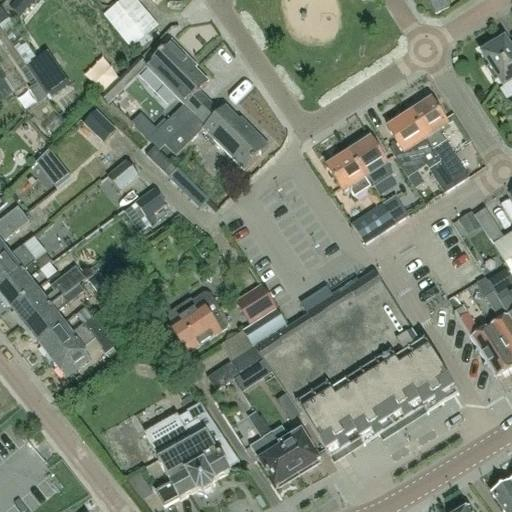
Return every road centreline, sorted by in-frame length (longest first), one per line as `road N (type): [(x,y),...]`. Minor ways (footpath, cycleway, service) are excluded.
road 1 (residential): [(495,441),(377,251),(502,173)]
road 2 (residential): [(425,50),(301,129),(214,5),(219,0)]
road 3 (residential): [(118,511),(0,361)]
road 4 (residential): [(502,173),(425,50)]
road 5 (tertiary): [(378,511),(495,441)]
